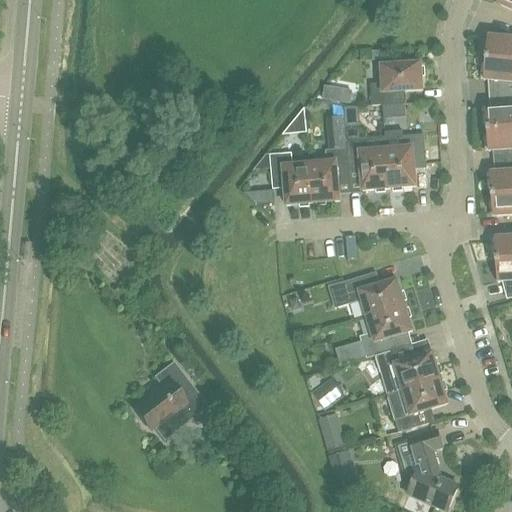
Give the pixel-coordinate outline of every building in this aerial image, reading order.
[(511,0),(498,0),(497,4),(511,10),(511,0)] [(511,37),(489,36),(486,58),(511,60),(511,37)] [(511,60),(486,58),(484,80),(511,82),(511,60)] [(372,106),(402,104),(401,92),(423,91),(421,63),(381,66),(382,84),(370,84),(372,106)] [(511,105),(486,107),(488,129),(511,127),(511,105)] [(360,127),(345,128),(346,138),(349,171),(361,170),(363,192),(389,189),(385,137),(369,138),(369,134),(360,127)] [(489,152),(511,150),(511,127),(488,129),(489,152)] [(404,136),(403,130),(385,132),(385,137),(389,189),(416,187),(414,165),(426,164),(424,134),(404,136)] [(346,138),(338,139),(339,150),(347,149),(346,138)] [(327,163),(310,164),(313,204),(340,202),(338,180),(350,179),(349,171),(347,149),(339,150),(326,151),(327,163)] [(286,206),(313,204),(310,164),(293,166),(292,154),(270,156),(273,185),(285,184),(286,206)] [(511,171),(491,173),(492,195),(511,193),(511,171)] [(243,193),(256,205),(274,204),(273,191),(243,193)] [(511,215),(511,193),(492,195),(494,217),(511,215)] [(511,236),(495,238),(496,260),(511,259),(511,236)] [(511,259),(496,260),(498,282),(511,281),(511,259)] [(362,300),(367,317),(405,306),(397,280),(376,287),(373,274),(344,283),(350,304),(362,300)] [(395,350),(392,338),(413,332),(405,306),(367,317),(372,334),(360,337),(367,359),(428,340),(427,340),(395,350)] [(367,359),(376,356),(387,395),(441,379),(433,353),(431,354),(428,340),(367,359)] [(163,441),(206,408),(172,363),(152,378),(160,388),(132,409),(149,432),(153,429),(163,441)] [(334,378),(312,394),(325,412),(347,396),(334,378)] [(398,433),(407,431),(431,423),(427,411),(448,404),(441,379),(387,395),(398,433)] [(346,447),(337,415),(318,421),(327,452),(346,447)] [(405,476),(410,479),(414,481),(408,496),(445,511),(447,511),(459,487),(441,479),(432,450),(442,447),(438,432),(409,441),(395,446),(404,474),(404,475),(405,476)] [(328,457),(331,467),(353,461),(350,451),(330,457),(328,457)]
